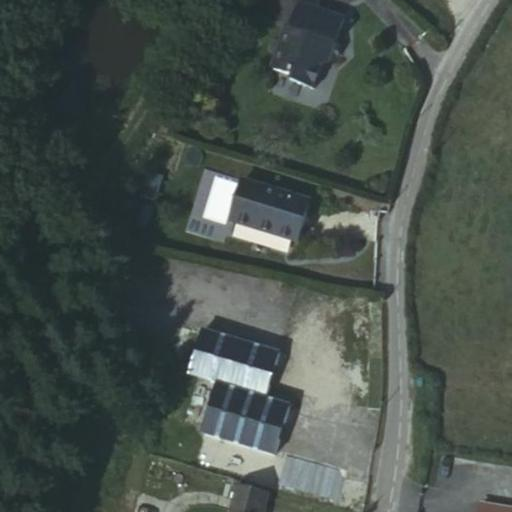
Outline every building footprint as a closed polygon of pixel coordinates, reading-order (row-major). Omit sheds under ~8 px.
[(293,23),(279,65),(288,69),(297,78),(321,87),(328,63),(341,56),(337,46),(349,14),(310,0),(306,0),(297,24),(293,23)] [(318,192),(251,173),(239,214),(307,233),(318,192)] [(235,225),(232,235),(287,253),(290,242),(235,225)] [(458,230),(434,228),(430,288),(455,289),(458,230)] [(362,229),(354,285),(374,288),(381,233),(362,229)] [(284,316),(211,297),(205,319),(278,338),(284,316)] [(349,297),(349,354),(371,354),(371,297),(349,297)] [(278,338),(205,319),(192,367),(199,369),(220,375),(206,429),(205,432),(274,450),(289,392),(265,386),(278,338)] [(220,375),(199,369),(185,424),(206,429),(220,375)] [(337,463),(284,449),(276,479),(334,494),(340,469),(337,463)] [(269,511),(272,498),(235,488),(230,510),(237,511),(269,511)]
